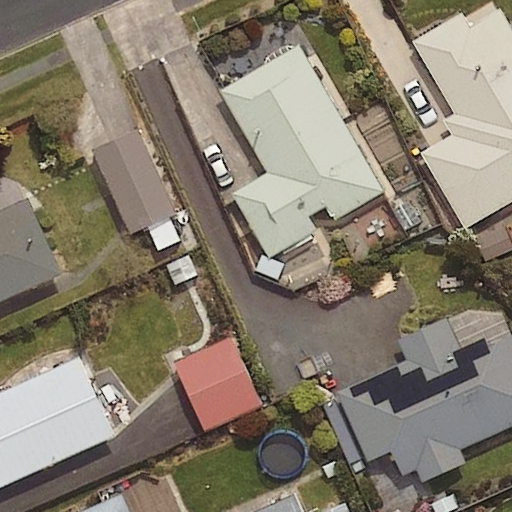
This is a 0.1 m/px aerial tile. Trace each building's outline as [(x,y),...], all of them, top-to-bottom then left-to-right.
[(511,196),(511,26),(500,6),(471,23),(462,8),(412,37),(454,109),(443,116),(451,130),(421,148),(465,224),(511,196)] [(384,188),(299,41),(220,86),(267,168),(231,188),(269,255),(318,227),(309,213),(327,202),(335,215),(384,188)] [(180,236),(168,209),(172,207),(135,126),(90,146),(127,228),(141,222),(153,248),(180,236)] [(0,296),(62,269),(28,194),(0,206),(0,296)] [(511,239),(500,217),(472,232),(486,259),(511,245),(511,239)] [(511,424),(511,323),(458,346),(445,317),(403,336),(413,358),(341,390),(369,455),(392,446),(404,472),(416,467),(422,480),(468,460),(462,446),(511,424)] [(261,399),(231,334),(175,360),(205,425),(261,399)] [(0,482),(115,431),(80,353),(0,388),(0,482)] [(306,511),(295,487),(237,511),(306,511)] [(130,511),(121,491),(73,511),(130,511)] [(350,511),(344,495),(317,506),(319,511),(350,511)]
